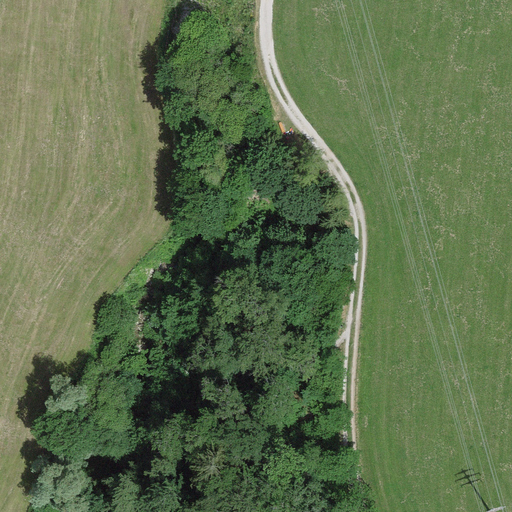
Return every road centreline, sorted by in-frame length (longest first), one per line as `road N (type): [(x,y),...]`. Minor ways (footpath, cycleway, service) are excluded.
road 1 (track): [(350,344),(361,246),(352,195),(282,95),(267,51),(263,0)]
road 2 (track): [(362,511),(346,389),(350,344)]
